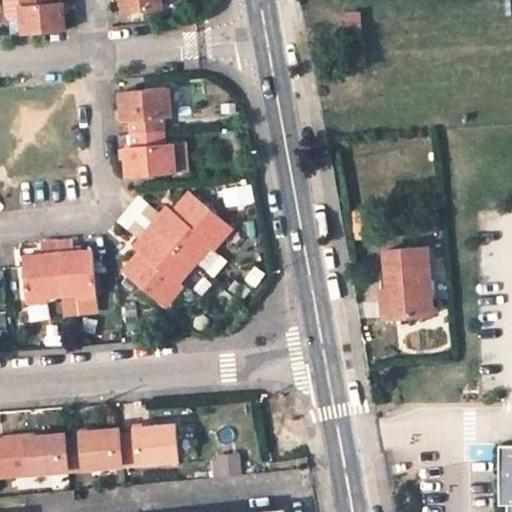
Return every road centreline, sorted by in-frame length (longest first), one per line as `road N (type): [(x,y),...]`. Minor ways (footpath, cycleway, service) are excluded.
road 1 (secondary): [(324,359),(266,37)]
road 2 (unclassified): [(0,387),(324,359)]
road 3 (residential): [(0,225),(91,216),(105,198),(93,54)]
road 4 (residential): [(93,54),(266,37)]
road 5 (secondary): [(352,511),(324,359)]
